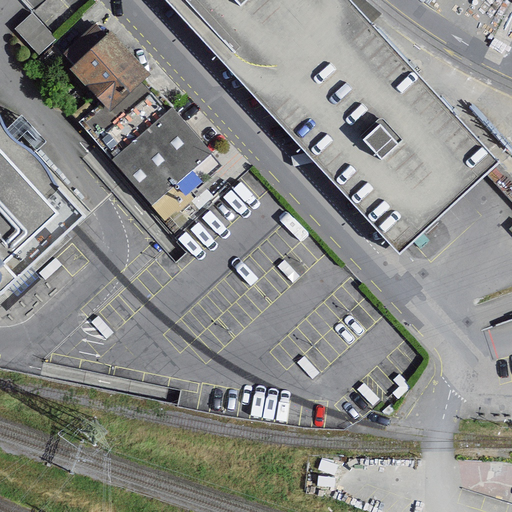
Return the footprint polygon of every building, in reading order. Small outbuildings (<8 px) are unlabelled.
[(168,0),(403,254),(503,162),(353,0),(168,0)] [(33,16),(17,31),(40,57),(57,42),(33,16)] [(66,63),(100,37),(93,27),(58,53),(66,63)] [(152,76),(111,34),(72,72),(113,114),(152,76)] [(172,108),(114,161),(157,207),(215,154),(172,108)] [(0,299),(10,296),(78,231),(90,220),(0,123),(0,299)]
